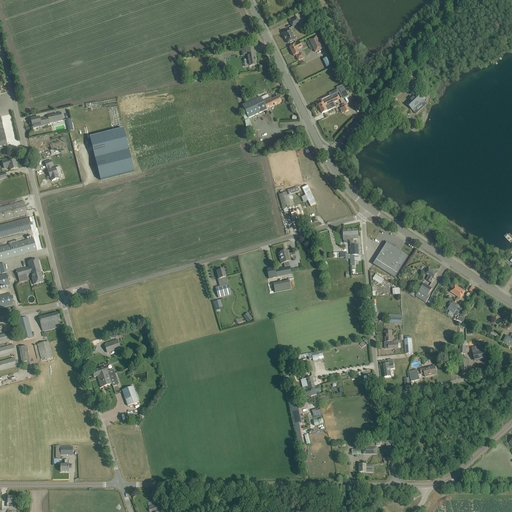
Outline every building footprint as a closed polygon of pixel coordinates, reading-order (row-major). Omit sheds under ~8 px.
[(299,24),(296,18),(289,21),(292,27),(299,24)] [(293,41),(294,40),(290,30),(282,34),(284,37),(284,38),(285,40),(286,40),(287,44),(289,43),(290,43),(293,42),(293,41)] [(316,36),(310,39),(309,40),(315,53),(322,49),(316,36)] [(300,43),(289,48),(294,56),(296,55),(296,56),(298,61),(304,58),(301,54),(299,55),(297,51),(303,48),(300,43)] [(255,55),(250,56),(246,56),(246,60),(248,60),(249,67),(257,65),(255,55)] [(244,58),(239,59),(223,61),(224,71),(216,72),(217,76),(232,74),(231,69),(237,68),(238,67),(239,69),(246,67),(244,58)] [(348,95),(344,87),(339,89),(343,97),(348,95)] [(337,93),(330,97),(329,95),(320,100),(322,103),(318,105),(322,114),(335,107),(333,103),(340,99),(337,93)] [(426,105),(420,98),(417,95),(407,104),(416,114),(426,105)] [(281,103),(278,97),(271,100),(270,98),(262,101),(261,97),(242,106),(248,119),(267,110),(266,109),(281,103)] [(63,121),(61,113),(47,116),(48,118),(40,120),(39,118),(31,120),(33,128),(50,125),(50,124),(63,121)] [(124,129),(89,138),(100,179),(100,181),(134,172),(124,129)] [(8,160),(2,162),(4,169),(10,167),(11,171),(17,169),(15,161),(9,162),(8,160)] [(51,161),(45,163),(47,168),(49,172),(48,172),(50,178),(62,173),(60,167),(55,168),(55,169),(52,171),(51,167),(53,166),(51,161)] [(286,193),(279,195),(283,209),(290,207),(286,193)] [(0,221),(22,216),(27,214),(23,201),(19,203),(0,207),(0,221)] [(303,218),(299,207),(289,210),(292,221),(303,218)] [(28,219),(0,225),(0,238),(31,231),(28,219)] [(357,229),(348,230),(343,230),(343,240),(349,240),(349,241),(350,241),(350,255),(345,255),(345,252),(340,253),(340,255),(337,255),(337,257),(340,257),(340,258),(344,258),(344,260),(350,259),(350,266),(355,266),(354,258),(353,258),(353,255),(358,255),(358,245),(353,245),(353,239),(358,239),(357,229)] [(33,239),(29,240),(0,247),(0,260),(37,251),(33,239)] [(383,247),(384,248),(373,265),(395,279),(409,257),(395,248),(395,247),(387,242),(383,247)] [(280,254),(279,254),(281,264),(289,262),(288,258),(286,251),(280,253),(280,254)] [(38,260),(33,261),(28,262),(29,267),(16,271),(18,278),(31,275),(34,285),(44,282),(38,260)] [(275,267),(267,269),(269,279),(272,278),(292,275),(290,267),(284,268),(275,270),(275,267)] [(428,269),(425,273),(425,274),(429,276),(427,280),(432,283),(434,279),(437,274),(428,269)] [(226,277),(225,274),(224,270),(217,272),(219,279),(218,280),(219,287),(215,288),(218,298),(231,294),(228,284),(227,284),(225,278),(226,277)] [(6,273),(4,274),(0,275),(0,287),(10,285),(6,273)] [(376,275),(373,280),(381,285),(384,280),(376,275)] [(274,292),(291,290),(289,281),(272,283),(274,292)] [(428,294),(432,289),(424,284),(420,289),(428,294)] [(455,286),(452,290),(451,292),(460,299),(464,293),(460,289),(455,286)] [(430,297),(420,290),(415,297),(426,303),(430,297)] [(0,296),(0,308),(13,305),(12,302),(13,303),(14,302),(12,296),(10,296),(10,293),(0,296)] [(220,300),(213,301),(215,309),(222,308),(220,300)] [(453,302),(450,306),(447,310),(454,314),(459,306),(453,302)] [(243,315),(247,322),(252,319),(248,312),(243,315)] [(56,328),(54,322),(60,320),(58,313),(39,318),(42,332),(56,328)] [(32,338),(29,322),(27,318),(18,320),(23,340),(32,338)] [(392,331),(385,332),(386,345),(388,345),(389,349),(398,349),(398,341),(392,341),(392,331)] [(8,333),(0,335),(0,343),(10,341),(8,333)] [(511,339),(507,336),(503,343),(511,347),(511,339)] [(105,345),(104,345),(107,354),(120,349),(117,339),(105,344),(105,345)] [(412,339),(404,340),(406,354),(413,353),(412,339)] [(37,345),(39,350),(41,359),(52,356),(49,342),(37,345)] [(15,350),(14,345),(0,348),(0,357),(14,353),(13,350),(15,350)] [(482,360),(487,359),(485,348),(483,349),(482,345),(476,347),(477,350),(473,351),(475,361),(482,359),(482,360)] [(29,365),(28,347),(20,347),(21,365),(29,365)] [(319,353),(318,351),(316,352),(300,355),(300,358),(308,356),(309,360),(313,359),(314,361),(323,359),(322,352),(319,353)] [(14,358),(0,362),(0,370),(19,366),(17,361),(15,362),(14,358)] [(468,359),(461,360),(460,360),(462,374),(470,373),(468,359)] [(310,363),(308,363),(307,361),(303,362),(306,374),(312,372),(310,363)] [(389,364),(383,365),(384,378),(391,377),(390,369),(394,369),(393,365),(390,365),(389,364)] [(435,366),(420,370),(421,373),(424,373),(425,377),(437,374),(435,366)] [(106,367),(92,372),(94,378),(101,375),(101,377),(104,376),(104,378),(115,374),(114,369),(108,371),(106,367)] [(417,370),(414,370),(409,372),(410,376),(411,382),(419,380),(418,373),(418,372),(417,371),(417,370)] [(101,375),(97,377),(101,388),(112,384),(113,387),(119,385),(115,374),(104,378),(104,376),(101,377),(101,375)] [(300,380),(302,388),(306,387),(307,389),(310,388),(311,389),(319,387),(314,388),(312,377),(300,380)] [(139,402),(133,387),(122,391),(127,406),(139,402)] [(320,391),(319,387),(311,389),(310,388),(307,389),(306,387),(302,388),(299,389),(302,399),(316,395),(316,392),(320,391)] [(299,398),(290,400),(297,437),(302,436),(300,423),(304,422),(299,398)] [(319,408),(311,410),(313,417),(321,414),(319,408)] [(377,443),(362,443),(363,455),(377,455),(377,447),(381,447),(381,443),(377,443)] [(73,447),(68,447),(61,447),(61,446),(56,446),(56,458),(61,458),(61,455),(73,455),(73,447)] [(69,460),(65,460),(65,465),(61,465),(61,472),(69,472),(69,460)]
